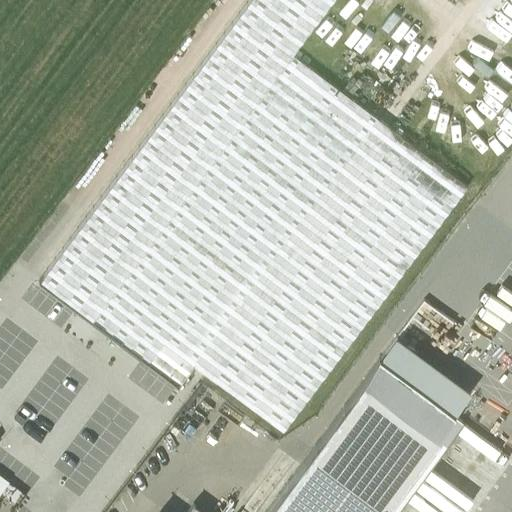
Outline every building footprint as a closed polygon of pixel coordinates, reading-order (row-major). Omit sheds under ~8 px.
[(283,432),(511,126),(511,0),(253,0),(39,280),(178,386),(193,365),(283,432)] [(162,511),(161,511),(159,511),(395,511),(463,421),(380,359),(266,511),(204,511),(193,504),(186,511),(162,511)] [(24,408),(53,428),(87,378),(77,371),(69,384),(63,380),(53,396),(39,386),(24,408)] [(66,484),(80,495),(97,472),(82,461),(66,484)] [(0,492),(9,481),(0,473),(0,492)]
